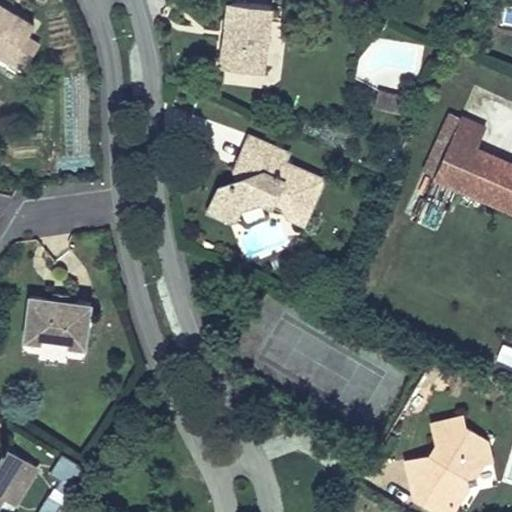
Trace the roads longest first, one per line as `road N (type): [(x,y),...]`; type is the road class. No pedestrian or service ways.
road 1 (residential): [(121,194),(151,337),(216,471)]
road 2 (residential): [(247,454),(181,312),(155,190)]
road 3 (residential): [(94,0),(111,55),(121,194)]
road 4 (residential): [(155,190),(150,85),(132,0)]
road 5 (residential): [(121,194),(21,219),(0,236)]
